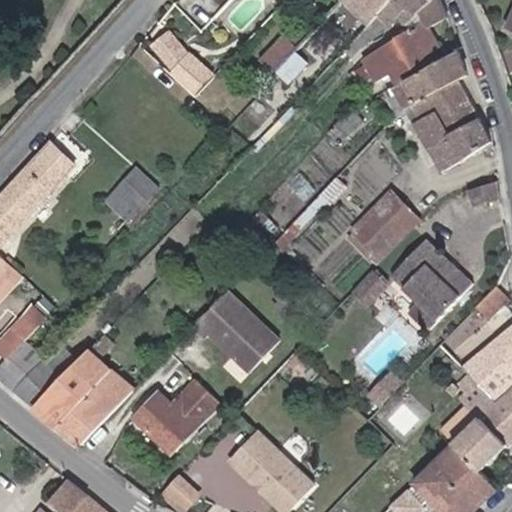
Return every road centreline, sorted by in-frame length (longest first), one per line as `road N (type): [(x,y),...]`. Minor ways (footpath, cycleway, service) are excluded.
road 1 (unclassified): [(152,0),(0,166)]
road 2 (tertiary): [(144,511),(0,399)]
road 3 (residential): [(459,0),(511,144)]
